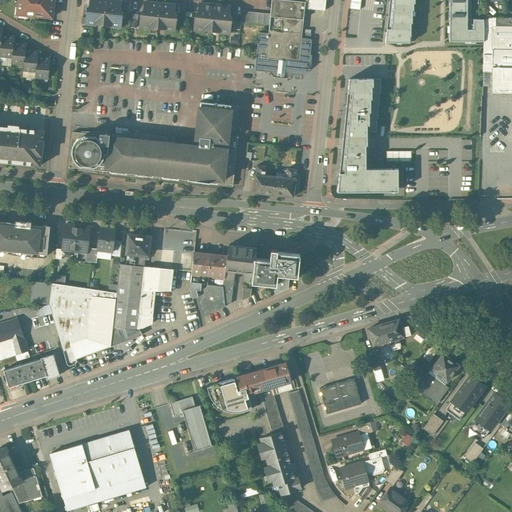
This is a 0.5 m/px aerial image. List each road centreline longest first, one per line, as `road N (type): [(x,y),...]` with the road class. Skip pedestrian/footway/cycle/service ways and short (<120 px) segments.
road 1 (secondary): [(148,370),(416,298)]
road 2 (secondary): [(53,193),(295,217)]
road 3 (residential): [(335,0),(310,216)]
road 4 (secondary): [(338,279),(148,370)]
road 5 (residential): [(75,0),(53,193)]
road 6 (secondary): [(0,422),(148,370)]
road 7 (secondary): [(436,237),(376,220),(310,216)]
road 8 (residential): [(416,298),(511,370)]
